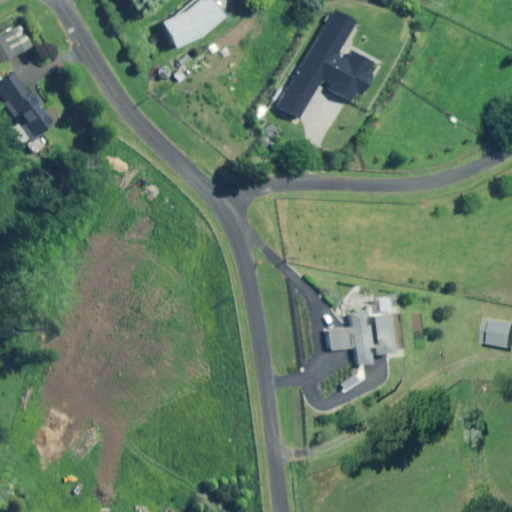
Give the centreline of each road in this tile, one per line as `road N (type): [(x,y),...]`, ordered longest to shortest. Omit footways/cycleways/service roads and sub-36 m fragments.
road 1 (unclassified): [(218,198),(249,297),(278,511)]
road 2 (residential): [(218,198),(279,184),(440,179),(511,150)]
road 3 (unclassified): [(58,0),(117,102),(218,198)]
